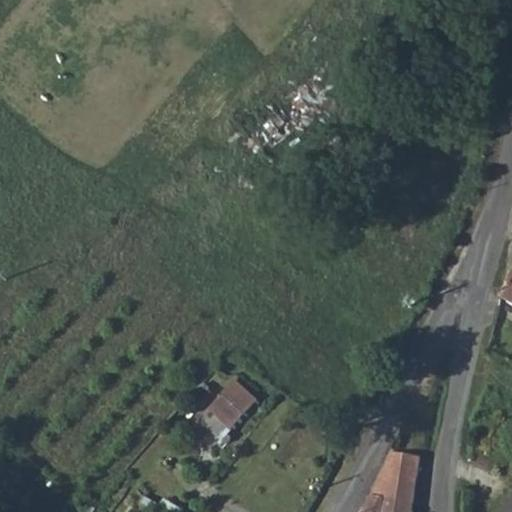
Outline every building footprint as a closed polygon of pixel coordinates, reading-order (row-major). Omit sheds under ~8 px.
[(272,78),(234,109),(266,147),(304,116),(272,78)] [(511,276),(501,296),(511,302),(511,276)] [(236,380),(211,408),(231,426),(256,398),(236,380)] [(391,453),(359,511),(411,511),(419,457),(391,453)] [(511,511),(511,497),(501,511),(511,511)]
